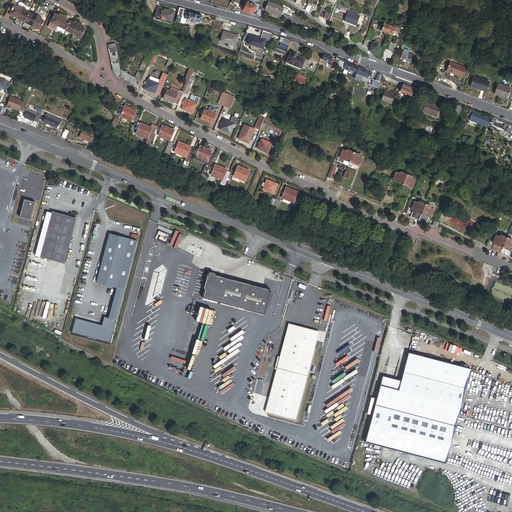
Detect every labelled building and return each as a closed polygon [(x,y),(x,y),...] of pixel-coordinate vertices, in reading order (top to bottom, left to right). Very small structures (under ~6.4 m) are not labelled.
[(252,13),(256,6),(253,4),(254,2),(250,0),(250,1),(248,0),(248,1),(247,1),(242,10),(249,14),(250,14),(252,13)] [(280,14),(283,6),(267,0),(264,9),(280,14)] [(22,8),(23,5),(23,3),(20,2),(18,3),(17,6),(18,6),(17,8),(12,6),(8,14),(9,14),(17,18),(22,8)] [(8,14),(12,6),(13,5),(10,3),(3,16),(7,18),(9,14),(8,14)] [(170,22),(173,10),(157,6),(154,17),(170,22)] [(184,16),(186,11),(182,10),(183,7),(178,6),(174,20),(183,22),(184,18),(182,17),(183,15),(184,16)] [(24,22),(28,13),(25,11),(26,10),(22,8),(17,18),(24,22)] [(200,22),(202,16),(186,11),(184,16),(183,15),(182,17),(184,18),(192,20),(192,22),(195,23),(196,21),(200,22)] [(356,26),(360,16),(346,11),(342,21),(356,26)] [(32,26),(37,16),(33,14),(32,15),(28,13),(24,22),(32,26)] [(57,26),(63,16),(59,14),(58,15),(55,14),(50,22),(57,26)] [(39,30),(44,21),(40,19),(41,18),(37,16),(32,26),(39,30)] [(65,30),(70,21),(66,19),(66,18),(63,16),(57,26),(55,29),(63,33),(64,30),(65,30)] [(72,34),(78,23),(74,22),(73,23),(70,21),(65,30),(72,34)] [(80,38),(85,29),(81,27),(82,26),(78,23),(72,34),(80,38)] [(386,33),(389,25),(384,23),(383,24),(380,23),(378,30),(386,33)] [(398,33),(400,27),(390,23),(389,25),(395,27),(393,31),(398,33)] [(393,31),(395,27),(389,25),(386,33),(392,35),(393,31)] [(263,48),(265,39),(270,41),(272,33),(263,30),(261,38),(250,35),(247,44),(263,48)] [(234,45),(237,35),(224,31),(221,41),(234,45)] [(290,40),(280,36),(278,40),(277,40),(275,45),(281,47),(283,42),(288,44),(290,40)] [(370,47),(373,38),(367,36),(364,44),(370,47)] [(88,50),(90,43),(84,41),(81,47),(88,50)] [(126,73),(137,51),(131,47),(126,57),(124,61),(120,69),(115,42),(107,44),(112,71),(116,76),(135,87),(150,58),(146,55),(134,77),(126,73)] [(301,66),(304,59),(297,56),(297,55),(290,52),(287,60),(301,66)] [(413,64),(416,57),(407,53),(407,55),(401,53),(399,59),(413,64)] [(333,63),(335,58),(323,54),(322,56),(321,55),(320,57),(322,57),(321,59),(326,61),(325,62),(327,63),(327,61),(333,63)] [(343,67),(346,62),(346,61),(340,58),(339,60),(336,67),(340,69),(341,66),(343,67)] [(356,66),(346,62),(343,67),(354,71),(356,66)] [(461,76),(464,68),(454,65),(451,73),(461,76)] [(364,76),(367,70),(359,67),(356,72),(364,76)] [(144,89),(159,95),(167,75),(163,73),(158,84),(148,79),(147,83),(146,85),(144,89)] [(11,83),(0,79),(1,75),(0,74),(0,87),(2,88),(6,89),(4,93),(7,93),(11,83)] [(303,88),(307,78),(296,74),(292,83),(303,88)] [(486,93),(490,83),(473,78),(470,88),(486,93)] [(186,94),(190,84),(189,84),(191,80),(188,79),(186,83),(182,93),(186,94)] [(28,85),(13,80),(12,83),(27,88),(28,85)] [(505,99),(509,89),(498,84),(494,94),(505,99)] [(411,96),(413,91),(402,86),(400,91),(411,96)] [(176,105),(182,93),(178,91),(176,94),(166,90),(162,99),(176,105)] [(390,103),(393,94),(383,90),(380,100),(390,103)] [(223,106),(228,94),(223,92),(218,103),(223,106)] [(195,104),(199,98),(190,94),(187,101),(185,100),(181,108),(190,113),(195,104)] [(229,108),(234,97),(228,94),(223,106),(229,108)] [(21,105),(23,100),(10,95),(7,105),(7,106),(11,107),(12,107),(20,109),(21,105)] [(437,114),(440,106),(426,101),(423,109),(437,114)] [(137,116),(133,114),(134,111),(135,109),(131,106),(129,109),(123,105),(123,106),(120,104),(116,113),(129,120),(130,120),(134,122),(137,116)] [(40,117),(43,108),(36,105),(35,108),(38,109),(38,111),(21,105),(20,109),(16,119),(21,120),(25,110),(27,111),(27,109),(38,113),(37,116),(39,117),(40,117)] [(458,115),(461,108),(455,105),(452,112),(458,115)] [(37,116),(38,113),(27,109),(27,111),(24,117),(38,122),(39,117),(37,116)] [(210,124),(215,114),(203,109),(199,118),(210,124)] [(483,122),(486,116),(469,110),(468,114),(470,117),(477,120),(480,121),(483,122)] [(56,127),(60,119),(47,113),(45,116),(43,115),(43,116),(41,115),(40,118),(43,120),(43,121),(46,123),(45,124),(49,126),(49,124),(56,127)] [(261,125),(263,121),(265,116),(260,114),(254,127),(259,129),(261,125)] [(112,127),(118,118),(113,115),(108,125),(112,127)] [(230,133),(234,123),(238,125),(240,119),(233,116),(230,123),(222,119),(221,121),(220,124),(218,128),(230,133)] [(487,126),(490,118),(486,116),(483,122),(480,121),(479,123),(487,126)] [(474,127),(476,122),(477,120),(470,117),(467,124),(474,127)] [(503,125),(494,122),(496,118),(491,117),(489,123),(502,128),(503,125)] [(248,142),(255,128),(244,123),(240,131),(239,133),(237,137),(248,142)] [(148,142),(156,126),(151,124),(148,130),(137,124),(132,133),(144,139),(143,140),(144,140),(142,143),(146,145),(148,142)] [(167,139),(171,129),(162,124),(157,134),(167,139)] [(90,140),(92,136),(81,131),(79,135),(85,138),(85,139),(87,140),(87,139),(90,140)] [(268,153),(272,143),(261,138),(257,148),(268,153)] [(166,152),(171,142),(167,140),(161,150),(166,152)] [(185,161),(192,149),(177,141),(176,143),(174,141),(172,146),(174,147),(173,149),(183,155),(181,159),(182,160),(181,163),(184,164),(185,161)] [(205,158),(210,149),(200,144),(198,146),(196,151),(195,153),(205,158)] [(349,162),(353,152),(347,149),(346,151),(342,150),(340,156),(344,157),(343,159),(349,162)] [(359,164),(362,158),(358,156),(359,154),(353,152),(349,162),(355,164),(356,162),(359,164)] [(203,174),(209,162),(205,160),(198,172),(203,174)] [(225,178),(228,172),(224,169),(214,163),(212,166),(210,170),(209,172),(210,173),(209,176),(214,178),(215,176),(219,178),(218,181),(217,184),(221,186),(225,178)] [(244,179),(248,170),(237,164),(233,173),(244,179)] [(331,179),(336,167),(332,165),(327,177),(331,179)] [(402,184),(406,174),(400,171),(400,173),(396,172),(393,178),(397,179),(396,181),(402,184)] [(412,186),(415,180),(411,178),(412,176),(406,174),(402,184),(408,186),(409,184),(412,186)] [(271,191),(275,183),(266,178),(261,186),(271,191)] [(295,206),(299,197),(295,196),(297,192),(285,187),(284,189),(282,188),(280,192),(283,193),(281,196),(282,197),(281,200),(287,203),(289,199),(293,201),(291,205),(295,206)] [(241,198),(244,192),(238,189),(235,194),(241,198)] [(270,206),(274,198),(270,197),(266,205),(264,204),(262,207),(268,210),(270,206)] [(30,219),(34,203),(23,200),(19,216),(30,219)] [(402,211),(405,202),(401,200),(397,209),(402,211)] [(418,219),(425,203),(419,201),(418,203),(414,201),(412,208),(416,209),(415,211),(412,210),(410,215),(418,219)] [(431,215),(433,209),(430,208),(430,206),(425,203),(418,219),(426,222),(428,217),(426,216),(427,214),(431,215)] [(63,264),(75,219),(51,213),(39,258),(63,264)] [(500,251),(506,237),(500,235),(500,236),(496,234),(493,241),(497,243),(496,244),(494,243),(492,247),(500,251)] [(109,344),(135,242),(108,235),(95,283),(116,289),(108,319),(103,318),(101,327),(74,320),(71,333),(109,344)] [(511,249),(511,241),(511,239),(506,237),(500,251),(509,254),(511,251),(508,249),(508,248),(511,249)] [(205,290),(203,298),(239,307),(246,283),(216,275),(214,273),(210,272),(207,273),(203,287),(205,290)] [(270,290),(246,283),(239,307),(263,314),(270,290)] [(201,354),(211,309),(202,307),(198,322),(201,322),(198,333),(204,334),(203,337),(199,337),(199,338),(194,337),(191,351),(201,354)] [(264,410),(295,419),(318,332),(288,324),(264,410)] [(400,383),(398,392),(393,410),(454,427),(470,370),(408,353),(400,383)] [(379,387),(398,392),(400,383),(382,378),(379,387)] [(398,392),(379,387),(364,444),(444,466),(454,427),(393,410),(398,392)]
